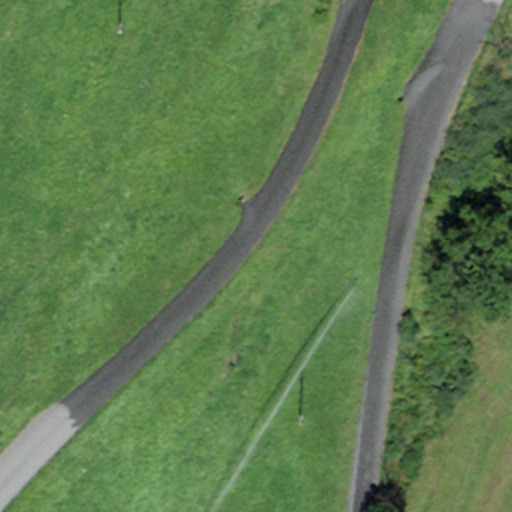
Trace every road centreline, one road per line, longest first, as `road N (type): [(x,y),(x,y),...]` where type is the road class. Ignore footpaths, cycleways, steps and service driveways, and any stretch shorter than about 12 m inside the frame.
road 1 (residential): [(357,0),(320,109),(247,238),(0,496)]
road 2 (residential): [(364,511),(412,180),(481,0)]
